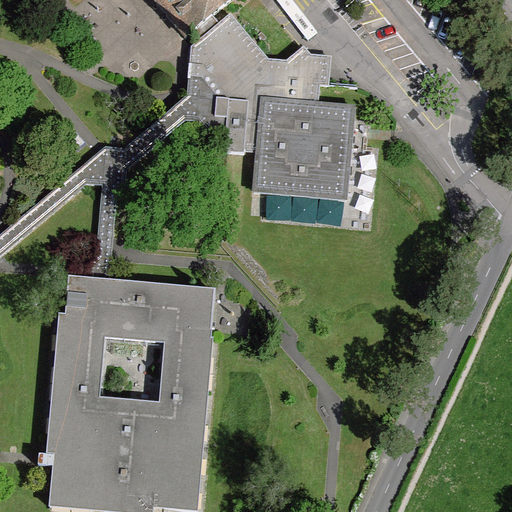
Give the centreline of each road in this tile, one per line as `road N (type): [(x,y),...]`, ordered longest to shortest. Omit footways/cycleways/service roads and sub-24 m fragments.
road 1 (tertiary): [(511,224),(377,511)]
road 2 (unclassified): [(308,0),(511,224)]
